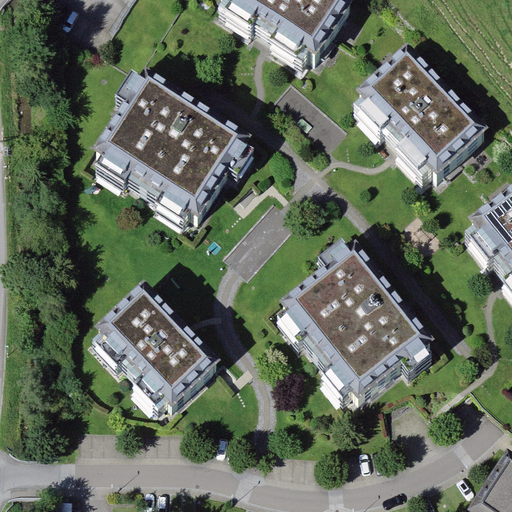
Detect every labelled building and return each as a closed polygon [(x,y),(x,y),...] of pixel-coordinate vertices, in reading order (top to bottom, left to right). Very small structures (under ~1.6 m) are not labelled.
[(354,14),(331,0),(230,0),(221,16),(318,74),(354,14)] [(490,139),(413,59),(360,110),(438,190),(490,139)] [(254,152),(156,86),(105,162),(203,228),(254,152)] [(511,205),(472,239),(511,287),(511,205)] [(429,356),(357,264),(288,318),(361,410),(429,356)] [(492,288),(509,307),(511,304),(511,291),(502,280),(492,288)] [(213,380),(140,304),(96,345),(169,422),(213,380)] [(302,363),(328,396),(337,388),(311,355),(302,363)] [(511,511),(511,480),(506,476),(480,511),(511,511)]
